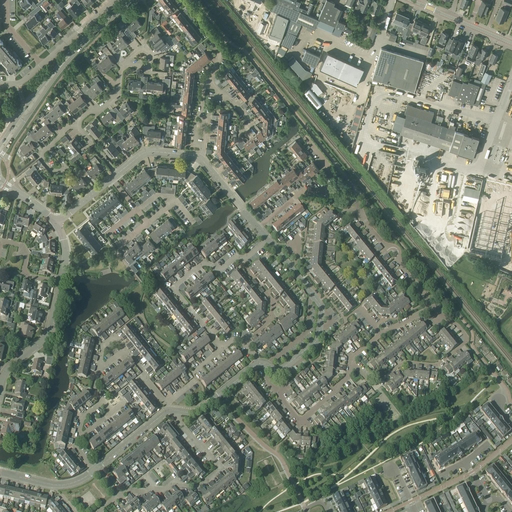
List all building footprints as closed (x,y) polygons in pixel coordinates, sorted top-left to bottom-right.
[(19,0),(18,1),(19,1),(21,3),(20,4),(22,7),(22,6),(26,10),(26,9),(32,5),(35,8),(37,6),(32,0),(28,0),(27,0),(19,0)] [(73,4),(67,9),(74,18),(82,11),(77,6),(80,3),(77,0),(70,0),(73,4)] [(171,0),(170,1),(169,0),(167,0),(161,5),(164,9),(165,8),(175,0),(171,0)] [(179,0),(175,0),(165,8),(169,13),(172,11),(174,13),(178,10),(174,6),(180,1),(179,0)] [(244,0),(251,3),(249,7),(254,10),(256,5),(257,5),(259,1),(261,3),(262,0),(244,0)] [(292,7),(275,0),(273,5),(272,10),(271,10),(289,18),(296,21),(300,11),(299,11),(292,8),(292,7)] [(292,8),(299,11),(300,7),(299,7),(299,6),(301,1),(297,0),(295,0),(292,7),(292,8)] [(318,19),(319,20),(335,27),(335,26),(337,22),(342,10),(333,6),(335,3),(327,0),(318,19)] [(370,0),(358,0),(357,4),(355,9),(356,8),(360,10),(359,12),(362,14),(363,11),(366,13),(368,9),(367,8),(370,0)] [(375,16),(375,14),(378,15),(382,4),(373,1),(369,12),(371,12),(370,15),(371,16),(374,16),(375,16)] [(485,16),(490,4),(482,1),(478,12),(478,13),(479,14),(480,14),(481,14),(485,16)] [(46,7),(43,3),(40,6),(45,12),(48,10),(46,7)] [(34,8),(29,13),(31,16),(25,22),(31,28),(40,20),(34,14),(41,8),(38,5),(37,6),(34,8)] [(176,16),(173,18),(176,22),(183,16),(186,14),(189,12),(188,10),(186,8),(183,11),(184,12),(181,14),(178,10),(174,13),(176,16)] [(500,8),(496,20),(498,21),(499,22),(500,23),(501,22),(504,23),(508,12),(500,8)] [(65,21),(68,19),(60,9),(55,14),(61,20),(58,23),(62,28),(67,23),(65,21)] [(300,11),(296,21),(301,23),(315,29),(319,20),(318,19),(300,11)] [(396,12),(391,25),(393,26),(394,24),(398,25),(398,24),(402,15),(396,12)] [(277,13),(269,36),(280,40),(288,18),(277,13)] [(401,33),(405,35),(407,29),(404,28),(406,22),(408,17),(402,15),(398,24),(402,25),(400,29),(403,30),(401,33)] [(176,22),(180,26),(186,21),(183,16),(176,22)] [(126,28),(127,30),(130,32),(131,31),(132,32),(138,28),(141,26),(140,26),(141,25),(136,20),(128,27),(128,26),(126,27),(123,22),(127,19),(125,18),(121,21),(122,23),(126,28)] [(289,18),(285,30),(296,35),(301,23),(296,21),(289,18)] [(409,24),(407,29),(411,31),(410,33),(412,33),(413,30),(418,32),(422,23),(421,23),(422,22),(418,20),(417,22),(414,20),(412,25),(409,24)] [(49,27),(46,29),(52,37),(53,37),(55,35),(57,32),(59,29),(55,25),(54,25),(50,21),(46,24),(49,27)] [(190,25),(186,21),(180,26),(183,30),(190,25)] [(429,27),(422,23),(418,32),(423,35),(420,43),(425,45),(428,38),(425,36),(429,27)] [(187,35),(193,29),(190,25),(183,30),(187,35)] [(352,28),(344,25),(342,29),(350,33),(352,28)] [(367,25),(360,44),(370,48),(377,29),(367,25)] [(44,43),(44,44),(50,39),(49,38),(51,37),(52,37),(46,29),(43,27),(39,30),(42,33),(38,36),(40,38),(41,39),(40,40),(43,43),(44,43)] [(153,45),(161,38),(159,36),(161,34),(157,29),(152,33),(154,35),(149,39),(153,45)] [(189,39),(197,33),(200,31),(198,29),(198,30),(197,30),(195,31),(193,29),(187,35),(185,35),(189,39)] [(115,39),(117,41),(123,48),(127,44),(124,40),(127,38),(122,31),(117,35),(118,37),(115,39)] [(437,42),(436,47),(442,49),(443,45),(444,45),(445,43),(448,35),(442,32),(440,36),(439,35),(438,39),(439,39),(438,40),(437,42)] [(197,33),(188,41),(193,46),(196,43),(195,42),(200,38),(197,33)] [(161,38),(153,45),(158,50),(162,47),(164,49),(165,51),(173,45),(166,36),(162,40),(161,38)] [(452,53),(458,40),(457,40),(457,39),(454,37),(454,38),(453,38),(450,44),(447,43),(444,50),(452,53)] [(0,61),(1,62),(8,69),(11,73),(13,72),(18,67),(21,64),(17,59),(16,59),(2,43),(3,43),(0,39),(0,61)] [(123,48),(117,41),(115,43),(112,39),(106,43),(112,50),(114,48),(117,52),(123,48)] [(458,40),(452,53),(460,57),(463,50),(459,48),(462,42),(461,42),(462,41),(459,39),(458,40)] [(311,45),(309,50),(318,54),(320,49),(311,45)] [(472,62),(478,47),(472,45),(466,60),(472,62)] [(104,52),(99,56),(102,60),(109,68),(114,64),(113,62),(116,59),(108,49),(106,47),(102,50),(104,52)] [(381,48),(372,79),(414,91),(423,61),(381,48)] [(482,58),(485,59),(488,52),(482,49),(481,52),(479,51),(477,55),(474,61),(476,61),(476,62),(479,63),(482,58)] [(315,65),(319,56),(306,50),(302,59),(315,65)] [(327,52),(319,69),(356,85),(364,68),(327,52)] [(205,53),(201,56),(206,63),(210,60),(205,53)] [(492,53),(489,61),(488,61),(487,65),(490,66),(492,62),(495,64),(498,56),(492,53)] [(165,59),(160,58),(159,68),(168,69),(169,61),(173,62),(174,55),(166,54),(165,59)] [(197,60),(202,66),(206,63),(201,56),(197,59),(197,60)] [(103,73),(109,68),(102,60),(97,64),(95,61),(91,64),(96,70),(99,67),(103,73)] [(196,61),(192,63),(198,70),(199,71),(203,68),(202,66),(197,60),(196,61)] [(486,64),(481,62),(478,73),(483,75),(486,64)] [(188,63),(187,64),(188,66),(193,72),(194,72),(196,70),(198,73),(200,73),(200,72),(199,71),(198,70),(192,63),(189,65),(188,63)] [(182,73),(183,73),(185,73),(193,74),(193,72),(194,72),(193,72),(188,66),(187,64),(186,65),(188,67),(186,68),(182,67),(182,73)] [(229,69),(227,66),(219,72),(225,79),(232,74),(229,69)] [(225,79),(221,83),(222,85),(223,86),(227,82),(227,81),(229,84),(238,76),(235,72),(232,74),(225,79)] [(487,84),(491,74),(485,72),(481,81),(487,84)] [(454,74),(452,80),(448,94),(457,97),(456,101),(459,102),(460,102),(461,100),(472,104),(479,85),(468,81),(469,79),(454,74)] [(90,84),(92,86),(97,93),(102,90),(99,86),(103,83),(97,76),(92,80),(92,82),(90,84)] [(232,87),(241,80),(238,76),(229,84),(232,87)] [(169,87),(170,79),(166,79),(165,84),(155,83),(154,93),(156,93),(157,92),(162,93),(165,94),(165,87),(169,87)] [(135,91),(143,92),(143,85),(140,84),(140,82),(137,81),(137,82),(133,82),(133,81),(129,80),(128,83),(128,84),(128,89),(135,89),(135,91)] [(236,92),(245,84),(241,80),(232,87),(230,89),(227,91),(229,93),(234,89),(236,92)] [(151,92),(154,93),(155,83),(144,82),(143,85),(143,92),(146,92),(146,91),(151,91),(151,92)] [(239,96),(246,91),(248,89),(245,84),(236,92),(239,96)] [(97,93),(92,86),(89,88),(86,85),(81,89),(86,96),(89,94),(92,98),(97,93)] [(303,93),(316,109),(322,104),(309,88),(303,93)] [(74,95),(72,97),(80,107),(86,103),(83,99),(86,97),(80,90),(77,93),(74,95)] [(246,91),(239,96),(243,101),(250,95),(246,91)] [(250,107),(257,101),(260,99),(257,95),(247,103),(250,107)] [(74,112),(80,107),(72,97),(69,100),(72,103),(70,104),(67,101),(63,104),(68,110),(69,110),(71,109),(74,112)] [(68,110),(63,104),(61,101),(57,104),(52,108),(59,116),(64,112),(65,113),(68,110)] [(254,111),(261,106),(257,101),(250,107),(254,111)] [(119,111),(116,114),(117,114),(121,119),(121,120),(125,117),(133,111),(126,103),(124,104),(125,105),(119,110),(120,111),(119,111)] [(257,115),(267,107),(264,103),(261,106),(254,111),(257,115)] [(463,133),(430,122),(434,112),(407,104),(404,113),(406,114),(405,117),(403,123),(400,133),(458,152),(457,155),(472,160),(475,150),(477,149),(478,147),(477,145),(480,135),(466,130),(466,131),(464,130),(463,133)] [(179,105),(179,107),(181,107),(181,111),(181,113),(185,114),(190,114),(190,112),(190,106),(182,105),(179,105)] [(257,115),(261,119),(267,114),(270,111),(267,107),(257,115)] [(53,121),(59,116),(52,108),(53,109),(45,116),(47,118),(51,124),(52,125),(55,122),(53,121)] [(216,115),(216,117),(218,117),(227,118),(229,119),(230,113),(228,113),(227,113),(227,110),(220,110),(219,112),(219,115),(216,115)] [(262,119),(263,120),(271,121),(273,121),(274,116),(270,111),(267,114),(261,119),(261,120),(262,119)] [(118,122),(121,119),(117,114),(116,114),(115,112),(111,115),(109,112),(101,119),(106,126),(115,119),(118,122)] [(403,123),(405,117),(396,114),(394,120),(403,123)] [(176,122),(176,124),(178,124),(186,125),(187,117),(178,116),(178,122),(176,122)] [(47,127),(51,124),(47,118),(41,123),(43,126),(40,128),(47,136),(52,132),(47,127)] [(93,125),(97,122),(95,119),(89,124),(91,127),(87,130),(95,139),(101,134),(93,125)] [(153,140),(154,131),(154,126),(152,125),(151,126),(143,126),(143,133),(147,133),(146,139),(153,140)] [(30,130),(28,131),(30,134),(31,134),(34,138),(37,141),(39,139),(41,141),(47,136),(40,128),(38,130),(36,127),(31,131),(30,130)] [(154,131),(153,140),(159,141),(160,135),(164,135),(165,128),(161,127),(160,131),(154,131)] [(128,139),(133,145),(138,141),(135,138),(139,135),(133,128),(130,131),(133,134),(128,139)] [(249,130),(247,132),(258,144),(262,141),(256,134),(254,136),(249,130)] [(272,131),(262,130),(261,131),(260,131),(266,138),(267,139),(272,135),(273,131),(272,131)] [(262,141),(266,138),(260,131),(256,134),(262,141)] [(253,148),(258,144),(247,132),(246,133),(250,139),(248,141),(253,148)] [(39,144),(34,138),(31,134),(25,139),(28,143),(25,145),(24,144),(20,148),(21,150),(20,153),(21,155),(23,156),(25,156),(26,155),(27,157),(32,153),(31,152),(36,148),(35,147),(39,144)] [(65,135),(60,139),(63,143),(65,145),(67,147),(68,146),(71,149),(78,143),(75,138),(70,142),(68,139),(65,135)] [(119,145),(116,142),(113,138),(108,142),(110,144),(104,149),(107,153),(107,154),(111,159),(118,153),(114,148),(119,145)] [(133,145),(128,139),(125,141),(122,138),(120,140),(120,139),(116,142),(119,145),(122,149),(125,147),(128,150),(133,145)] [(302,145),(299,142),(297,143),(295,140),(289,145),(291,148),(290,148),(293,152),(302,145)] [(248,141),(245,143),(243,141),(240,141),(236,144),(240,149),(244,146),(249,152),(253,148),(248,141)] [(74,157),(70,160),(72,163),(76,159),(81,155),(79,153),(78,151),(82,148),(78,143),(71,149),(74,153),(72,154),(74,157)] [(306,150),(307,149),(305,147),(304,148),(303,148),(304,147),(302,145),(302,146),(302,145),(293,152),(296,156),(303,151),(304,151),(306,150)] [(219,157),(225,152),(224,151),(224,150),(216,149),(216,153),(214,154),(217,158),(218,158),(219,157)] [(299,160),(308,153),(306,150),(304,151),(303,151),(296,156),(299,160)] [(218,158),(221,162),(228,156),(225,152),(219,157),(218,158)] [(101,163),(95,156),(90,160),(94,165),(91,168),(97,175),(102,171),(98,166),(101,163)] [(225,166),(232,160),(228,156),(221,162),(219,163),(216,166),(218,167),(222,164),(222,165),(223,164),(225,166)] [(228,170),(235,164),(237,162),(234,158),(232,160),(225,166),(228,170)] [(313,162),(309,165),(315,171),(314,172),(315,174),(317,172),(315,171),(318,169),(313,162)] [(231,174),(238,168),(235,164),(228,170),(231,174)] [(391,164),(389,179),(393,180),(393,184),(396,184),(396,180),(399,180),(401,165),(391,164)] [(32,172),(26,177),(30,181),(37,175),(39,174),(37,171),(37,169),(36,168),(34,165),(29,169),(32,172)] [(305,168),(311,175),(314,172),(315,171),(309,165),(305,168)] [(161,176),(162,166),(156,166),(156,167),(150,169),(153,175),(156,174),(155,176),(161,176)] [(405,175),(410,177),(414,168),(409,166),(405,175)] [(426,179),(429,168),(425,167),(419,166),(418,172),(423,173),(422,174),(421,174),(420,174),(420,176),(421,176),(422,176),(422,178),(426,179)] [(93,179),(97,175),(91,168),(87,171),(93,179)] [(187,179),(190,172),(185,169),(185,168),(179,168),(179,169),(178,180),(185,181),(187,179)] [(242,173),(238,168),(231,174),(233,176),(231,178),(232,179),(229,181),(230,182),(242,173)] [(293,168),(289,171),(299,183),(296,179),(297,178),(298,179),(300,177),(298,175),(297,174),(296,172),(293,168)] [(309,181),(310,182),(312,181),(309,176),(311,175),(305,168),(301,171),(307,178),(308,177),(309,178),(307,180),(309,182),(309,181)] [(150,176),(153,175),(150,169),(145,170),(144,169),(139,173),(146,181),(150,177),(150,176)] [(300,169),(296,172),(297,174),(298,175),(300,177),(303,181),(305,179),(309,184),(310,182),(309,181),(309,182),(307,180),(309,178),(308,177),(307,178),(301,171),(300,169)] [(288,170),(284,173),(285,175),(286,174),(291,181),(294,179),(298,184),(299,183),(289,171),(288,170)] [(187,179),(186,181),(188,182),(188,181),(192,185),(200,179),(196,175),(195,175),(190,172),(187,179)] [(142,185),(146,181),(139,173),(136,176),(137,176),(136,177),(142,185)] [(242,173),(230,182),(231,184),(234,182),(235,182),(237,181),(239,183),(246,178),(242,173)] [(37,175),(30,181),(34,186),(41,180),(41,179),(42,178),(39,174),(37,175)] [(285,175),(282,177),(287,184),(288,184),(291,181),(286,174),(285,175)] [(87,185),(81,178),(79,175),(74,178),(77,181),(82,188),(87,185)] [(280,175),(276,178),(277,180),(283,188),(286,185),(287,186),(289,185),(288,184),(287,184),(282,177),(280,175)] [(137,188),(142,185),(136,177),(135,178),(134,178),(131,180),(137,188)] [(196,190),(203,184),(202,183),(202,182),(200,179),(192,185),(196,190)] [(129,187),(126,190),(131,196),(134,193),(133,192),(137,188),(131,180),(129,182),(128,181),(126,183),(126,184),(127,185),(129,187)] [(279,191),(283,188),(277,180),(273,183),(279,191)] [(78,192),(82,188),(77,181),(72,185),(78,192)] [(511,188),(482,182),(465,253),(498,260),(511,197),(511,188)] [(276,194),(279,191),(273,183),(269,186),(274,192),(276,194)] [(199,194),(207,188),(204,185),(203,184),(196,190),(199,194)] [(272,194),(274,192),(269,186),(266,189),(272,197),(273,196),(272,194)] [(199,194),(197,196),(198,198),(201,196),(203,199),(205,197),(210,193),(209,192),(210,191),(207,188),(199,194)] [(271,198),(272,197),(266,189),(262,192),(267,198),(269,196),(271,198)] [(147,190),(142,194),(146,199),(151,195),(148,192),(147,190)] [(263,201),(267,198),(262,192),(258,195),(263,201)] [(121,202),(114,194),(108,198),(115,207),(121,202)] [(259,204),(263,201),(258,195),(254,198),(259,204)] [(205,209),(213,202),(209,198),(207,199),(205,197),(203,199),(198,203),(200,206),(201,204),(205,209)] [(447,213),(447,203),(446,203),(446,197),(439,197),(438,213),(447,213)] [(108,198),(103,202),(110,211),(112,213),(114,211),(112,209),(115,207),(108,198)] [(255,208),(259,204),(254,198),(250,201),(249,203),(254,209),(256,208),(255,208)] [(103,202),(98,206),(105,215),(106,214),(107,216),(108,215),(107,213),(110,211),(103,202)] [(213,202),(205,209),(208,213),(216,207),(213,202)] [(300,216),(304,213),(303,212),(306,211),(301,204),(296,209),(294,209),(300,216)] [(105,215),(98,206),(93,211),(94,212),(100,219),(101,219),(105,215)] [(294,210),(291,212),(298,221),(301,218),(300,216),(294,209),(296,209),(294,207),(292,208),(294,210)] [(324,216),(330,224),(336,219),(330,211),(328,213),(326,210),(323,212),(326,215),(324,216)] [(101,220),(101,219),(100,219),(94,212),(89,216),(96,224),(101,220)] [(294,224),(298,221),(291,212),(288,215),(287,215),(292,222),(294,224)] [(286,216),(283,219),(288,225),(292,222),(287,215),(288,215),(287,213),(285,214),(286,216)] [(324,216),(322,213),(319,215),(322,218),(318,221),(319,222),(316,224),(324,228),(330,224),(324,216)] [(163,222),(170,230),(174,227),(177,225),(173,221),(175,219),(172,215),(168,219),(163,222)] [(12,227),(12,230),(15,230),(16,229),(21,230),(22,226),(24,217),(18,216),(17,222),(14,221),(12,227)] [(29,232),(32,226),(28,225),(30,219),(24,217),(22,226),(27,228),(27,231),(29,232)] [(235,225),(233,223),(237,219),(235,217),(230,222),(229,223),(230,224),(227,227),(230,231),(239,224),(238,222),(235,225)] [(279,219),(277,221),(279,222),(276,225),(281,231),(282,233),(286,230),(279,222),(280,221),(279,219)] [(290,227),(288,225),(283,219),(280,221),(279,222),(286,230),(290,227)] [(165,234),(170,230),(163,222),(159,226),(165,234)] [(37,234),(42,226),(37,223),(34,227),(32,226),(29,232),(31,233),(35,236),(37,234)] [(347,224),(341,229),(342,232),(344,230),(347,234),(355,228),(356,227),(359,225),(358,223),(355,225),(356,226),(354,227),(354,226),(352,224),(349,226),(348,225),(347,224)] [(80,237),(88,230),(84,224),(75,231),(80,237)] [(233,235),(239,230),(238,228),(241,226),(239,224),(230,231),(228,233),(232,237),(233,235)] [(324,234),(324,228),(316,224),(316,228),(314,228),(314,233),(324,234)] [(273,234),(275,236),(281,231),(276,225),(272,228),(275,232),(273,234)] [(355,228),(347,234),(351,238),(358,232),(357,230),(356,229),(357,228),(358,229),(361,226),(359,225),(356,227),(355,228)] [(42,226),(37,234),(40,236),(38,238),(40,240),(41,242),(46,239),(44,235),(47,229),(42,226)] [(161,238),(165,234),(159,226),(154,229),(161,238)] [(156,241),(161,238),(154,229),(150,233),(156,241)] [(84,242),(93,235),(88,230),(80,237),(84,242)] [(237,239),(246,232),(244,230),(241,233),(239,230),(233,235),(237,239)] [(358,232),(351,238),(354,242),(362,236),(363,235),(366,233),(364,231),(361,233),(362,234),(361,235),(360,234),(358,232)] [(237,239),(234,241),(238,245),(246,239),(244,236),(247,234),(246,232),(237,239)] [(362,236),(354,242),(357,246),(360,243),(360,244),(363,241),(365,240),(363,238),(362,237),(363,236),(364,237),(367,234),(366,233),(363,235),(362,236)] [(89,247),(97,241),(93,235),(84,242),(89,247)] [(219,239),(216,236),(214,237),(221,246),(226,242),(221,237),(219,239)] [(217,249),(221,246),(214,237),(213,239),(215,242),(213,243),(217,249)] [(248,241),(246,239),(238,245),(237,246),(241,250),(244,248),(252,240),(251,238),(248,241)] [(45,250),(54,249),(54,243),(48,244),(46,239),(41,242),(42,244),(41,244),(42,250),(45,250)] [(144,243),(151,251),(155,247),(149,239),(144,243)] [(357,246),(355,247),(358,252),(366,245),(367,244),(370,242),(368,240),(366,242),(367,244),(366,245),(365,243),(363,241),(360,244),(360,243),(357,246)] [(93,253),(101,246),(97,241),(89,247),(93,253)] [(141,257),(145,253),(140,246),(136,242),(132,246),(139,254),(141,257)] [(217,249),(213,243),(211,245),(208,242),(206,244),(213,252),(217,249)] [(366,245),(358,252),(362,256),(369,249),(368,247),(367,246),(368,245),(369,246),(371,244),(370,242),(367,244),(366,245)] [(151,251),(144,243),(140,246),(145,253),(146,255),(151,251)] [(209,256),(213,252),(206,244),(205,245),(207,248),(204,250),(209,256)] [(134,258),(139,254),(132,246),(128,250),(134,258)] [(190,251),(188,252),(194,259),(198,264),(200,263),(196,259),(197,258),(196,257),(198,256),(194,251),(195,250),(192,247),(189,250),(190,251)] [(369,249),(362,256),(365,260),(373,253),(374,252),(377,250),(375,248),(372,250),(373,252),(372,253),(371,251),(369,249)] [(42,258),(48,259),(48,255),(55,255),(54,249),(45,250),(45,255),(42,255),(42,258)] [(209,256),(204,250),(203,251),(200,249),(198,251),(200,253),(205,259),(209,256)] [(136,260),(134,258),(128,250),(123,253),(126,257),(124,259),(129,265),(136,260)] [(373,253),(365,260),(368,264),(376,257),(374,255),(373,254),(374,253),(375,254),(378,252),(377,250),(374,252),(373,253)] [(187,251),(183,254),(184,256),(190,262),(192,261),(193,260),(194,261),(193,262),(196,266),(198,264),(194,259),(188,252),(187,251)] [(188,269),(180,259),(178,256),(174,260),(176,262),(181,269),(184,267),(187,270),(188,269)] [(187,264),(190,262),(184,256),(180,259),(188,269),(190,268),(187,264)] [(379,257),(372,263),(375,267),(383,261),(384,260),(386,258),(385,256),(382,258),(383,259),(382,260),(381,259),(380,257),(379,257)] [(48,261),(48,259),(42,258),(41,260),(44,261),(43,266),(52,268),(53,263),(48,261)] [(383,261),(375,267),(376,268),(378,271),(386,265),(384,263),(383,262),(384,261),(385,262),(388,260),(386,258),(384,260),(383,261)] [(321,266),(321,260),(312,259),(311,264),(313,264),(312,269),(321,266)] [(252,273),(263,264),(260,260),(252,266),(253,268),(250,271),(252,273)] [(179,271),(181,269),(176,262),(172,266),(180,276),(182,274),(179,271)] [(258,274),(266,268),(263,264),(252,273),(254,275),(257,272),(258,274)] [(386,265),(378,271),(381,275),(389,269),(390,268),(393,266),(391,264),(389,266),(390,267),(389,268),(388,267),(386,265)] [(51,274),(52,268),(43,266),(42,271),(39,271),(38,274),(44,276),(45,273),(51,274)] [(179,277),(180,276),(172,266),(168,269),(173,276),(176,274),(179,277)] [(316,277),(324,270),(321,266),(312,269),(314,271),(313,273),(316,277)] [(389,269),(381,275),(385,279),(392,273),(391,271),(390,270),(391,269),(392,270),(394,268),(393,266),(390,268),(389,269)] [(258,281),(269,272),(266,268),(258,274),(260,276),(256,279),(258,281)] [(171,277),(173,276),(168,269),(164,272),(172,282),(174,281),(171,277)] [(235,272),(234,269),(226,275),(228,277),(229,278),(230,277),(233,281),(244,272),(242,270),(239,272),(237,270),(235,272)] [(316,283),(327,274),(324,270),(316,277),(317,278),(314,281),(316,283)] [(170,283),(172,282),(164,272),(156,278),(162,285),(168,280),(170,283)] [(236,285),(244,278),(243,277),(246,274),(244,272),(233,281),(236,285)] [(269,278),(272,275),(269,272),(258,281),(260,283),(263,280),(265,282),(267,281),(270,278),(269,278)] [(392,273),(385,279),(388,283),(396,277),(397,276),(399,274),(398,272),(395,274),(396,275),(395,276),(394,275),(392,273)] [(202,275),(209,284),(214,280),(209,274),(207,276),(204,273),(202,275)] [(267,287),(278,278),(274,274),(272,275),(269,278),(270,278),(267,281),(268,282),(265,285),(267,287)] [(322,285),(330,278),(327,274),(316,283),(318,286),(321,283),(322,285)] [(396,277),(388,283),(391,287),(399,281),(397,279),(396,278),(397,277),(398,278),(401,276),(399,274),(397,276),(396,277)] [(205,287),(209,284),(202,275),(201,276),(203,279),(200,281),(205,287)] [(511,281),(501,277),(496,287),(494,291),(500,294),(502,290),(507,292),(509,287),(511,287),(511,281)] [(241,287),(249,281),(250,280),(248,278),(245,280),(244,278),(236,285),(240,289),(241,287)] [(273,289),(281,282),(278,278),(267,287),(268,289),(272,287),(273,289)] [(322,291),(333,282),(330,278),(322,285),(324,286),(320,289),(322,291)] [(12,290),(14,282),(6,280),(5,284),(0,282),(0,290),(7,292),(8,289),(12,290)] [(205,287),(200,281),(199,282),(196,280),(194,281),(203,292),(207,289),(205,287)] [(244,291),(255,282),(253,280),(250,282),(249,281),(241,287),(244,291)] [(195,285),(192,287),(199,295),(203,292),(194,281),(193,283),(195,285)] [(248,295),(255,289),(254,287),(257,284),(255,282),(244,291),(248,295)] [(273,295),(284,286),(281,282),(273,289),(274,290),(271,293),(273,295)] [(333,282),(322,291),(324,294),(327,291),(329,293),(337,286),(333,282)] [(23,283),(21,292),(24,293),(25,298),(27,298),(27,299),(29,299),(27,305),(30,306),(32,300),(34,292),(31,291),(29,291),(30,289),(31,284),(23,283)] [(34,292),(32,300),(39,302),(40,297),(44,298),(44,295),(47,296),(49,289),(46,288),(39,286),(38,290),(35,290),(34,292)] [(188,286),(186,288),(188,291),(195,299),(199,295),(192,287),(191,289),(188,286)] [(284,286),(273,295),(275,297),(278,295),(279,296),(287,290),(284,286)] [(332,299),(343,291),(340,286),(332,293),(333,295),(330,297),(332,299)] [(159,300),(169,292),(168,290),(165,292),(163,290),(162,290),(160,287),(154,291),(157,295),(155,296),(159,300)] [(187,292),(184,294),(189,300),(191,302),(195,299),(188,291),(186,288),(184,289),(187,292)] [(251,299),(262,290),(260,288),(257,290),(255,289),(248,295),(251,299)] [(253,315),(259,322),(265,317),(264,316),(264,313),(267,313),(267,307),(265,307),(265,304),(267,303),(261,295),(264,292),(262,290),(251,299),(257,307),(257,311),(253,315)] [(338,301),(346,295),(343,291),(332,299),(334,302),(337,299),(338,301)] [(160,305),(162,304),(169,298),(168,296),(171,293),(169,292),(159,300),(157,302),(160,305)] [(281,305),(292,296),(289,292),(281,298),(283,300),(279,302),(281,305)] [(339,307),(349,299),(346,295),(338,301),(340,303),(337,305),(339,307)] [(288,306),(295,300),(292,296),(281,305),(283,307),(286,304),(288,306)] [(365,309),(376,300),(372,296),(365,302),(366,304),(363,307),(365,309)] [(408,310),(410,308),(407,305),(409,303),(403,296),(399,299),(408,310)] [(164,306),(162,308),(163,310),(164,310),(164,309),(166,308),(173,302),(176,300),(174,298),(171,301),(169,298),(162,304),(164,306)] [(198,309),(201,312),(213,302),(210,298),(207,299),(201,304),(203,306),(198,309)] [(345,309),(353,303),(349,299),(339,307),(340,310),(343,307),(345,309)] [(406,312),(408,310),(399,299),(395,302),(401,310),(403,308),(406,312)] [(11,308),(12,302),(5,300),(5,303),(0,301),(0,309),(7,311),(7,307),(11,308)] [(166,308),(164,309),(167,313),(169,312),(176,306),(174,304),(177,301),(176,300),(173,302),(166,308)] [(211,304),(201,312),(202,314),(206,310),(208,312),(216,306),(215,304),(218,302),(216,300),(213,302),(211,304)] [(297,305),(298,304),(295,300),(288,306),(291,310),(291,312),(290,314),(290,315),(286,319),(292,326),(296,323),(295,321),(297,319),(297,316),(300,316),(300,311),(298,311),(298,308),(297,305)] [(371,310),(379,304),(376,300),(365,309),(367,311),(370,309),(371,310)] [(404,313),(401,310),(395,302),(391,306),(397,313),(399,312),(402,315),(404,313)] [(353,303),(345,309),(346,311),(343,313),(345,315),(348,313),(356,307),(353,303)] [(383,318),(385,309),(382,308),(379,304),(371,310),(376,317),(378,315),(381,315),(381,318),(383,318)] [(172,316),(182,308),(181,306),(178,309),(176,306),(169,312),(172,316)] [(207,320),(217,312),(219,310),(216,306),(208,312),(210,315),(206,318),(207,320)] [(391,318),(397,313),(391,306),(387,309),(385,309),(383,318),(386,319),(387,316),(390,317),(391,318)] [(40,324),(42,315),(36,314),(37,309),(30,308),(28,315),(32,316),(31,323),(35,324),(35,323),(40,324)] [(175,320),(182,314),(181,312),(184,310),(182,308),(172,316),(175,320)] [(0,309),(0,320),(6,323),(8,316),(6,315),(7,311),(0,309)] [(116,312),(112,315),(118,321),(120,325),(122,327),(123,325),(119,320),(122,318),(124,316),(119,310),(116,312)] [(214,320),(220,316),(217,312),(207,320),(209,322),(213,318),(214,320)] [(179,324),(189,316),(187,314),(184,317),(182,314),(175,320),(179,324)] [(224,320),(226,318),(223,314),(220,316),(214,320),(216,323),(213,325),(215,327),(224,320)] [(112,315),(108,318),(114,325),(116,323),(120,328),(122,327),(120,325),(118,321),(112,315)] [(257,324),(259,322),(253,315),(249,318),(258,329),(260,327),(257,324)] [(179,324),(176,326),(177,328),(178,327),(180,329),(182,328),(189,322),(187,320),(190,318),(189,316),(179,324)] [(292,326),(286,319),(284,320),(282,317),(280,319),(288,329),(292,326)] [(111,326),(114,325),(108,318),(104,321),(112,331),(114,330),(111,326)] [(221,329),(230,322),(229,322),(226,318),(224,320),(215,327),(216,329),(219,326),(221,329)] [(255,331),(258,329),(249,318),(244,321),(251,329),(253,328),(255,331)] [(284,332),(288,329),(280,319),(277,320),(280,323),(278,325),(284,332)] [(100,324),(105,331),(108,329),(111,333),(112,331),(104,321),(100,324)] [(352,323),(350,325),(351,326),(356,332),(360,329),(358,327),(360,325),(356,321),(355,322),(355,321),(352,323)] [(419,321),(417,322),(419,324),(417,326),(425,337),(429,342),(432,340),(430,337),(429,338),(424,332),(430,328),(425,321),(422,324),(421,323),(419,321)] [(189,322),(182,328),(185,332),(192,326),(195,324),(194,322),(191,325),(189,322)] [(230,322),(221,329),(223,331),(219,333),(223,338),(232,330),(230,328),(233,326),(230,322)] [(27,329),(28,325),(21,323),(19,330),(22,330),(21,337),(31,339),(33,330),(27,329)] [(104,338),(105,339),(107,338),(103,333),(105,331),(100,324),(96,328),(101,334),(104,338)] [(195,331),(194,328),(197,326),(195,324),(192,326),(185,332),(183,334),(186,338),(195,331)] [(270,326),(278,337),(283,334),(276,326),(274,328),(272,325),(270,326)] [(358,334),(356,332),(351,326),(350,325),(348,326),(349,328),(347,330),(355,341),(357,339),(355,336),(358,334)] [(104,341),(105,339),(104,338),(101,334),(96,328),(95,326),(90,329),(93,333),(91,334),(95,340),(100,336),(104,341)] [(128,326),(121,332),(123,335),(120,337),(121,339),(132,331),(128,326)] [(274,340),(278,337),(270,326),(267,328),(270,331),(268,333),(274,340)] [(423,338),(425,337),(417,326),(414,328),(412,327),(411,328),(419,337),(421,335),(423,338)] [(416,339),(419,337),(411,328),(410,329),(411,331),(409,333),(417,343),(419,342),(416,339)] [(441,339),(450,332),(449,330),(448,331),(445,329),(437,335),(438,335),(435,338),(436,340),(439,337),(441,339)] [(354,342),(355,341),(347,330),(344,332),(343,330),(341,331),(349,341),(351,339),(354,342)] [(128,340),(135,335),(132,331),(121,339),(123,341),(126,338),(128,340)] [(274,340),(268,333),(266,334),(264,331),(262,333),(270,344),(274,340)] [(347,343),(349,341),(341,331),(340,333),(341,334),(339,336),(347,347),(349,346),(347,343)] [(441,346),(452,337),(450,334),(451,333),(450,332),(441,339),(443,341),(440,344),(441,346)] [(266,347),(270,344),(262,333),(259,335),(262,338),(261,339),(263,342),(262,342),(265,345),(266,347)] [(415,345),(417,343),(409,333),(406,335),(405,333),(403,334),(411,343),(413,342),(415,345)] [(408,345),(411,343),(403,334),(402,335),(403,337),(401,339),(409,350),(411,352),(413,351),(408,345)] [(126,348),(138,339),(135,335),(128,340),(130,343),(125,347),(126,348)] [(205,337),(201,340),(206,346),(208,349),(211,353),(214,351),(210,345),(209,346),(207,345),(210,343),(212,341),(207,335),(205,337)] [(263,342),(261,339),(259,337),(257,339),(254,336),(252,337),(261,348),(265,345),(262,342),(263,342)] [(346,349),(347,347),(339,336),(336,338),(335,337),(333,338),(336,342),(341,348),(343,346),(346,349)] [(133,346),(135,348),(144,341),(141,337),(138,339),(126,348),(128,350),(133,346)] [(257,351),(261,348),(252,337),(250,339),(252,342),(251,344),(257,351)] [(447,347),(457,340),(455,338),(454,339),(452,337),(441,346),(443,347),(446,345),(447,347)] [(83,346),(97,349),(98,347),(93,346),(94,343),(87,341),(88,338),(86,338),(86,341),(84,340),(83,346)] [(200,339),(196,342),(202,350),(204,348),(206,351),(208,349),(206,346),(201,340),(200,339)] [(397,339),(395,341),(397,342),(403,350),(405,348),(407,351),(409,350),(401,339),(398,341),(397,339)] [(457,340),(447,347),(449,349),(446,352),(448,354),(451,351),(459,345),(456,342),(458,341),(457,340)] [(137,351),(132,355),(133,356),(145,347),(147,345),(144,341),(135,348),(137,351)] [(395,344),(393,346),(399,353),(401,356),(403,355),(400,351),(403,350),(397,342),(395,341),(394,342),(395,344)] [(191,345),(192,346),(197,353),(200,356),(202,354),(199,351),(202,350),(196,342),(195,342),(191,345)] [(340,348),(341,348),(336,342),(336,343),(330,347),(337,352),(339,352),(341,351),(340,350),(339,349),(340,348)] [(145,347),(133,356),(133,357),(134,358),(139,354),(141,356),(150,349),(147,345),(145,347)] [(187,349),(193,356),(196,354),(198,357),(200,356),(197,353),(192,346),(187,349)] [(389,346),(387,347),(389,349),(395,356),(397,354),(399,358),(401,356),(399,353),(393,346),(390,348),(389,346)] [(393,358),(395,356),(389,349),(387,347),(386,348),(387,350),(385,352),(393,363),(395,361),(393,358)] [(141,363),(153,353),(150,349),(141,356),(143,359),(140,361),(141,363)] [(189,359),(192,362),(194,361),(191,358),(193,356),(187,349),(184,352),(189,359)] [(233,355),(238,361),(242,358),(237,352),(235,349),(233,351),(235,354),(233,355)] [(91,356),(91,353),(80,350),(80,351),(79,355),(97,360),(97,357),(91,356)] [(457,352),(466,363),(470,360),(464,352),(461,354),(458,350),(457,352)] [(190,364),(192,362),(189,359),(184,352),(179,355),(181,357),(185,363),(187,361),(190,364)] [(392,364),(393,363),(385,352),(382,354),(381,352),(379,354),(387,363),(389,361),(392,364)] [(462,366),(466,363),(457,352),(455,353),(458,357),(456,359),(462,366)] [(146,362),(148,364),(156,357),(153,353),(141,363),(143,365),(146,362)] [(238,361),(233,355),(231,357),(229,354),(227,356),(234,365),(238,361)] [(385,364),(387,363),(379,354),(378,355),(379,356),(377,359),(385,369),(387,368),(385,364)] [(370,363),(368,364),(364,359),(363,359),(360,355),(357,357),(370,373),(373,371),(377,368),(373,362),(370,364),(370,363)] [(230,368),(234,365),(227,356),(225,358),(227,360),(225,362),(230,368)] [(144,370),(146,372),(151,368),(160,361),(156,357),(148,364),(150,367),(149,368),(148,367),(144,370)] [(462,366),(456,359),(453,360),(451,357),(449,358),(458,369),(462,366)] [(454,373),(458,369),(449,358),(447,360),(450,363),(448,365),(452,371),(454,373)] [(124,362),(130,369),(134,366),(128,359),(124,362)] [(384,371),(385,369),(377,359),(374,360),(373,359),(372,360),(373,362),(377,368),(378,369),(381,367),(384,371)] [(41,376),(42,372),(40,372),(42,362),(34,361),(31,371),(36,372),(35,375),(41,376)] [(88,366),(89,363),(78,361),(77,366),(94,370),(95,368),(88,366)] [(151,370),(152,370),(155,373),(163,366),(160,361),(151,368),(146,372),(148,374),(152,371),(151,370)] [(230,368),(225,362),(223,364),(221,361),(219,362),(226,371),(230,368)] [(120,365),(126,372),(130,369),(124,362),(120,365)] [(222,374),(226,371),(219,362),(217,364),(219,367),(217,368),(222,374)] [(448,365),(446,363),(444,365),(444,366),(441,369),(445,374),(447,372),(449,374),(452,371),(448,365)] [(181,366),(179,364),(175,367),(177,369),(184,378),(186,376),(183,373),(186,371),(181,366)] [(122,375),(126,372),(120,365),(116,369),(122,375)] [(222,374),(217,368),(215,370),(212,368),(211,369),(218,378),(222,374)] [(117,379),(122,375),(116,369),(112,372),(117,379)] [(182,379),(184,378),(177,369),(173,372),(177,378),(180,376),(182,379)] [(214,381),(218,378),(211,369),(209,371),(211,373),(209,375),(214,381)] [(429,369),(428,379),(433,380),(434,377),(436,377),(437,371),(432,371),(432,370),(429,369)] [(321,378),(323,381),(326,384),(327,383),(332,379),(332,371),(329,371),(325,370),(325,374),(322,373),(321,375),(323,377),(322,377),(321,378)] [(86,376),(87,373),(78,371),(77,377),(85,379),(90,380),(90,377),(86,376)] [(119,381),(117,379),(112,372),(108,375),(115,384),(119,381)] [(175,380),(177,378),(173,372),(169,375),(176,384),(178,383),(175,380)] [(403,382),(399,377),(398,376),(397,375),(395,377),(392,373),(390,375),(399,386),(403,382)] [(176,384),(169,375),(168,374),(163,377),(169,385),(172,383),(174,386),(176,384)] [(201,374),(199,376),(201,377),(203,380),(201,381),(206,387),(210,384),(203,376),(201,374)] [(214,381),(209,375),(207,377),(204,374),(203,376),(210,384),(214,381)] [(114,385),(115,384),(108,375),(104,378),(109,385),(112,383),(114,385)] [(395,389),(399,386),(390,375),(388,376),(391,380),(389,381),(395,389)] [(168,386),(169,385),(163,377),(160,381),(168,391),(170,389),(169,389),(170,388),(168,386)] [(111,387),(109,385),(104,378),(100,382),(107,390),(108,390),(111,387)] [(327,386),(326,384),(321,378),(317,381),(326,393),(328,391),(325,387),(327,386)] [(129,393),(137,385),(134,381),(127,387),(129,389),(127,391),(129,393)] [(166,392),(168,391),(160,381),(155,384),(161,391),(163,389),(166,392)] [(244,395),(254,387),(253,384),(254,383),(253,381),(251,383),(243,389),(245,391),(242,394),(244,395)] [(313,385),(319,392),(321,390),(324,394),(326,393),(317,381),(313,385)] [(391,392),(395,389),(389,381),(387,383),(388,384),(383,388),(387,392),(390,390),(391,392)] [(24,394),(26,384),(20,383),(21,382),(19,382),(19,383),(17,382),(14,394),(16,395),(15,398),(25,400),(26,394),(24,394)] [(359,386),(356,388),(363,395),(365,393),(369,390),(363,383),(359,386)] [(134,395),(141,389),(137,385),(129,393),(130,394),(132,392),(134,395)] [(315,395),(318,399),(320,398),(317,394),(319,392),(313,385),(309,388),(315,395)] [(351,386),(350,387),(359,398),(360,401),(364,397),(363,395),(356,388),(354,390),(351,386)] [(250,397),(259,389),(258,388),(257,389),(254,387),(244,395),(245,397),(248,395),(250,397)] [(349,387),(348,389),(351,393),(349,394),(355,402),(359,398),(350,387),(349,387)] [(305,391),(311,399),(313,397),(316,401),(318,399),(315,395),(309,388),(305,391)] [(134,399),(135,401),(144,393),(141,389),(134,395),(136,397),(134,399)] [(250,403),(261,395),(259,392),(260,391),(259,389),(250,397),(252,399),(249,402),(250,403)] [(88,401),(93,397),(88,391),(88,390),(81,395),(91,407),(92,406),(88,401)] [(309,400),(311,399),(305,391),(301,394),(310,406),(312,404),(309,400)] [(343,392),(341,394),(343,396),(351,405),(355,402),(349,394),(346,396),(343,392)] [(144,393),(135,401),(136,402),(137,402),(139,401),(141,403),(147,397),(144,393)] [(291,393),(285,398),(288,403),(294,398),(291,393)] [(308,407),(310,406),(301,394),(297,398),(303,405),(305,403),(308,407)] [(338,394),(336,395),(345,406),(347,409),(351,405),(343,396),(341,397),(338,394)] [(89,408),(91,407),(81,395),(77,399),(82,405),(85,403),(89,408)] [(256,405),(266,398),(265,396),(263,397),(261,395),(250,403),(252,405),(255,403),(256,405)] [(336,395),(334,397),(337,400),(335,402),(341,410),(345,406),(336,395)] [(82,405),(77,399),(75,397),(71,400),(81,412),(83,411),(80,407),(82,405)] [(142,409),(151,401),(147,397),(141,403),(143,405),(140,407),(142,409)] [(258,407),(255,410),(257,412),(260,409),(268,403),(265,400),(267,399),(266,398),(256,405),(258,407)] [(299,408),(303,405),(297,398),(295,399),(295,400),(291,404),(295,408),(298,406),(299,408)] [(23,420),(24,413),(22,412),(24,403),(13,400),(10,410),(17,412),(15,418),(23,420)] [(80,413),(81,412),(71,400),(69,401),(68,404),(65,408),(71,412),(73,410),(74,412),(77,410),(80,413)] [(330,400),(328,401),(337,413),(341,410),(335,402),(334,403),(333,404),(330,400)] [(145,409),(147,411),(154,405),(151,401),(142,409),(143,410),(145,409)] [(328,401),(327,403),(330,406),(327,408),(333,416),(336,414),(337,413),(328,401)] [(267,413),(278,404),(277,402),(273,405),(271,402),(264,408),(267,413)] [(270,417),(278,411),(276,409),(280,406),(278,404),(267,413),(270,417)] [(479,407),(473,412),(475,415),(480,411),(482,414),(480,416),(479,415),(475,418),(477,421),(483,416),(492,409),(488,404),(487,405),(481,409),(479,407)] [(151,415),(157,410),(154,405),(147,411),(151,415)] [(322,406),(320,408),(329,419),(332,417),(333,416),(327,408),(325,410),(322,406)] [(61,413),(60,418),(62,418),(75,422),(76,420),(71,419),(72,416),(69,415),(71,412),(65,408),(62,413),(61,413)] [(318,409),(318,410),(319,410),(321,413),(319,415),(325,422),(327,421),(329,419),(320,408),(318,409)] [(135,419),(134,417),(132,415),(133,414),(130,410),(129,411),(128,411),(126,412),(123,409),(122,411),(131,423),(135,419)] [(492,409),(483,416),(487,420),(496,413),(492,409)] [(270,417),(273,421),(281,415),(285,412),(283,410),(279,413),(278,411),(270,417)] [(122,415),(120,417),(125,424),(127,426),(131,423),(122,411),(120,412),(122,415)] [(281,415),(273,421),(276,424),(277,425),(282,420),(284,418),(282,417),(286,413),(285,412),(281,415)] [(487,420),(485,422),(486,423),(488,422),(491,425),(499,418),(496,413),(487,420)] [(318,418),(313,421),(317,426),(320,424),(321,426),(323,424),(325,422),(319,415),(317,417),(318,418)] [(125,424),(120,417),(118,419),(115,416),(114,417),(122,427),(125,424)] [(190,430),(192,433),(200,427),(207,421),(204,416),(196,423),(198,425),(195,427),(194,426),(190,430)] [(114,417),(112,419),(114,422),(112,424),(117,431),(122,427),(114,417)] [(275,426),(278,430),(286,424),(284,422),(288,419),(286,417),(284,418),(282,420),(277,425),(276,424),(275,426)] [(499,418),(491,425),(495,429),(503,423),(499,418)] [(202,429),(203,431),(211,425),(213,423),(212,422),(211,420),(209,419),(207,421),(200,427),(192,433),(195,436),(199,433),(198,432),(202,429)] [(18,432),(20,422),(10,420),(9,424),(8,424),(7,425),(3,424),(0,434),(10,437),(11,432),(13,431),(18,432)] [(117,431),(112,424),(110,425),(107,422),(105,424),(115,436),(119,433),(118,432),(119,432),(117,431)] [(213,423),(211,425),(203,431),(205,433),(201,436),(203,439),(207,435),(208,434),(209,434),(216,428),(216,426),(214,424),(213,423)] [(286,424),(278,430),(281,434),(289,428),(293,425),(291,423),(287,426),(286,424)] [(507,427),(503,423),(495,429),(499,434),(497,436),(507,427)] [(69,426),(61,424),(60,429),(74,432),(75,430),(69,429),(69,426)] [(111,439),(115,436),(105,424),(104,425),(106,428),(104,430),(111,439)] [(168,425),(158,433),(159,435),(161,434),(162,436),(164,435),(172,429),(168,425)] [(285,438),(286,436),(292,432),(290,430),(294,427),(293,425),(289,428),(281,434),(285,438)] [(470,435),(477,445),(481,443),(476,435),(480,433),(474,425),(471,427),(473,429),(471,430),(473,433),(470,435)] [(111,439),(104,430),(102,432),(98,427),(96,429),(105,440),(107,442),(111,439)] [(507,427),(497,436),(500,440),(503,438),(504,438),(510,433),(510,432),(507,427)] [(210,436),(212,438),(220,432),(216,428),(209,434),(208,434),(207,435),(203,439),(205,437),(206,439),(210,436)] [(101,444),(105,440),(96,429),(94,430),(98,435),(96,437),(101,444)] [(163,443),(175,433),(172,429),(164,435),(166,437),(162,441),(163,443)] [(210,443),(211,445),(223,436),(220,432),(212,438),(214,440),(210,443)] [(292,432),(286,436),(287,437),(288,438),(292,443),(296,436),(296,434),(295,432),(294,434),(293,434),(292,432)] [(66,439),(67,436),(56,433),(55,438),(72,442),(73,440),(66,439)] [(171,443),(178,437),(175,433),(163,443),(165,444),(169,441),(171,443)] [(101,444),(96,437),(94,439),(90,434),(88,435),(97,447),(101,444)] [(93,450),(97,447),(88,435),(85,437),(87,439),(88,439),(90,441),(88,443),(93,450)] [(311,435),(310,445),(315,445),(315,443),(318,443),(318,437),(313,436),(313,435),(311,435)] [(465,438),(472,448),(473,447),(477,445),(470,435),(465,438)] [(219,446),(226,440),(223,436),(211,445),(213,447),(217,444),(219,446)] [(153,437),(149,440),(155,448),(157,451),(159,453),(161,452),(157,446),(159,444),(153,437)] [(169,452),(180,443),(177,439),(179,437),(178,437),(171,443),(171,444),(169,445),(171,447),(167,451),(168,452),(169,452)] [(55,438),(54,443),(56,444),(54,444),(55,449),(58,449),(59,445),(65,446),(65,443),(72,445),(72,442),(55,438)] [(462,442),(467,451),(472,448),(465,438),(466,439),(462,442)] [(144,444),(151,451),(153,449),(155,452),(157,451),(155,448),(149,440),(144,444)] [(218,454),(230,444),(226,440),(219,446),(220,449),(217,452),(218,454)] [(457,445),(463,454),(467,451),(462,442),(457,445)] [(180,443),(169,452),(171,454),(174,451),(176,453),(183,447),(180,443)] [(146,455),(149,457),(151,456),(148,453),(151,451),(144,444),(140,447),(146,455)] [(225,455),(233,448),(230,444),(218,454),(220,456),(224,453),(225,455)] [(451,448),(457,457),(458,458),(463,455),(463,454),(457,445),(451,448)] [(136,451),(142,458),(145,456),(147,459),(149,458),(149,457),(146,455),(140,447),(136,451)] [(176,460),(187,451),(183,447),(176,453),(178,456),(175,458),(176,460)] [(444,447),(440,450),(441,453),(448,463),(453,460),(446,450),(444,447)] [(230,458),(235,454),(237,453),(233,448),(225,455),(227,457),(223,460),(225,462),(229,459),(230,458)] [(446,450),(453,460),(457,457),(451,448),(449,450),(448,449),(446,450)] [(403,459),(402,459),(404,464),(416,459),(419,457),(416,453),(414,449),(408,452),(410,455),(402,458),(403,459)] [(57,459),(60,463),(74,451),(73,450),(68,454),(66,451),(58,457),(57,459)] [(74,451),(60,463),(63,467),(66,465),(72,459),(71,457),(76,453),(74,451)] [(140,460),(142,458),(136,451),(132,454),(142,466),(144,465),(140,460)] [(183,462),(190,455),(187,451),(176,460),(175,461),(177,463),(181,459),(183,462)] [(438,457),(444,466),(447,464),(448,463),(441,453),(437,455),(438,457)] [(140,468),(142,466),(132,454),(128,458),(134,465),(136,463),(140,468)] [(234,463),(233,468),(239,468),(240,461),(236,456),(235,454),(230,458),(231,460),(234,463)] [(436,454),(431,457),(432,461),(433,460),(439,469),(444,466),(438,457),(437,455),(436,454)] [(181,470),(194,460),(190,455),(183,462),(185,464),(180,468),(181,470)] [(128,458),(124,461),(131,470),(135,467),(134,465),(128,458)] [(67,471),(69,469),(76,463),(79,461),(78,459),(74,462),(72,459),(66,465),(63,467),(67,471)] [(404,464),(407,470),(416,465),(414,460),(416,459),(404,464)] [(187,472),(197,464),(194,460),(181,470),(183,471),(185,469),(187,472)] [(67,471),(66,471),(69,475),(72,473),(74,475),(77,473),(83,469),(80,466),(79,467),(77,465),(81,462),(79,461),(76,463),(69,469),(67,471)] [(130,473),(132,471),(124,461),(119,464),(127,474),(126,472),(128,470),(130,473)] [(120,466),(117,469),(123,477),(126,480),(127,478),(125,475),(127,474),(119,464),(119,465),(120,466)] [(188,478),(200,468),(197,464),(187,472),(189,474),(186,476),(188,478)] [(407,470),(409,475),(419,471),(416,465),(407,470)] [(493,466),(492,467),(491,466),(485,471),(485,472),(485,473),(488,477),(498,469),(497,467),(495,468),(493,466)] [(193,474),(188,478),(189,480),(194,476),(197,479),(200,476),(201,478),(205,474),(204,473),(200,468),(193,474)] [(239,476),(239,468),(233,468),(233,473),(231,475),(235,479),(239,476)] [(116,481),(120,486),(126,481),(125,480),(126,480),(123,477),(117,469),(112,473),(118,480),(116,481)] [(235,479),(231,475),(230,473),(227,469),(224,471),(228,475),(225,477),(232,485),(236,481),(235,479)] [(498,469),(488,477),(492,481),(501,473),(498,469)] [(409,475),(412,481),(421,476),(419,471),(409,475)] [(501,473),(492,481),(495,485),(503,479),(500,475),(501,473)] [(232,485),(225,477),(223,479),(220,475),(218,476),(227,488),(232,485)] [(223,491),(227,488),(218,476),(216,478),(219,482),(217,484),(223,491)] [(412,481),(414,486),(424,481),(421,476),(412,481)] [(357,483),(359,486),(363,484),(365,490),(367,489),(376,484),(373,479),(364,483),(363,480),(357,483)] [(503,479),(495,485),(498,490),(507,483),(503,479)] [(424,481),(414,486),(417,491),(418,491),(426,488),(425,487),(426,487),(425,484),(428,482),(427,480),(424,481)] [(223,491),(217,484),(215,485),(212,481),(210,483),(219,495),(223,491)] [(215,498),(219,495),(210,483),(207,485),(211,489),(209,490),(215,498)] [(507,483),(498,490),(502,494),(511,486),(510,487),(507,483)] [(378,490),(376,484),(367,489),(369,494),(378,490)] [(455,489),(457,494),(467,490),(465,485),(455,489)] [(511,486),(502,494),(505,498),(511,492),(511,486)] [(13,500),(15,491),(17,491),(18,489),(15,488),(14,491),(10,490),(8,500),(10,500),(11,499),(13,500)] [(174,496),(180,503),(184,500),(181,496),(179,493),(175,488),(173,490),(175,493),(173,495),(174,496)] [(215,498),(209,490),(207,492),(203,488),(202,490),(211,501),(215,498)] [(339,492),(341,494),(332,498),(335,504),(345,499),(343,493),(348,491),(347,488),(339,492)] [(190,489),(187,491),(190,495),(188,496),(189,497),(195,505),(199,501),(193,493),(190,489)] [(206,505),(211,501),(202,490),(201,490),(199,492),(202,496),(200,497),(206,505)] [(369,494),(372,500),(381,495),(378,490),(369,494)] [(457,494),(460,499),(469,495),(467,490),(457,494)] [(24,502),(26,493),(27,494),(28,491),(25,491),(25,493),(21,492),(19,501),(24,502)] [(35,505),(36,496),(38,496),(39,494),(36,493),(35,496),(31,495),(29,503),(35,505)] [(180,503),(174,496),(172,498),(168,493),(166,495),(176,507),(180,503)] [(147,497),(150,501),(156,509),(160,505),(161,505),(158,502),(153,496),(151,498),(148,494),(147,494),(145,495),(147,497)] [(126,497),(127,499),(131,503),(137,510),(137,511),(138,511),(141,510),(142,511),(143,511),(141,508),(141,507),(138,504),(135,499),(133,501),(131,499),(132,499),(129,495),(126,497)] [(171,510),(176,507),(166,495),(164,497),(167,501),(165,503),(171,510)] [(183,495),(181,496),(184,500),(190,508),(195,505),(189,497),(187,499),(183,495)] [(372,500),(375,505),(384,501),(381,495),(372,500)] [(460,499),(462,504),(472,499),(469,495),(460,499)] [(35,505),(34,508),(39,509),(40,506),(42,497),(38,496),(36,496),(35,505)] [(42,497),(40,506),(45,507),(46,506),(48,507),(52,500),(48,499),(48,496),(46,496),(46,498),(42,497)] [(152,511),(156,509),(150,501),(146,497),(145,499),(148,503),(146,505),(152,511)] [(128,505),(126,506),(131,511),(134,511),(137,510),(131,503),(127,499),(125,501),(128,505)] [(345,499),(335,504),(337,509),(348,504),(345,499)] [(462,504),(464,509),(474,504),(472,499),(462,504)] [(52,500),(48,507),(50,508),(49,509),(51,511),(53,511),(59,508),(60,509),(62,507),(60,505),(58,506),(56,503),(52,500)] [(161,505),(160,505),(165,511),(168,511),(171,510),(165,503),(163,504),(160,500),(158,502),(161,505)] [(423,504),(425,509),(435,505),(433,500),(423,504)] [(375,505),(377,511),(386,506),(384,501),(375,505)] [(141,507),(141,508),(143,511),(144,511),(151,511),(152,511),(146,505),(144,506),(140,502),(138,504),(141,507)]
